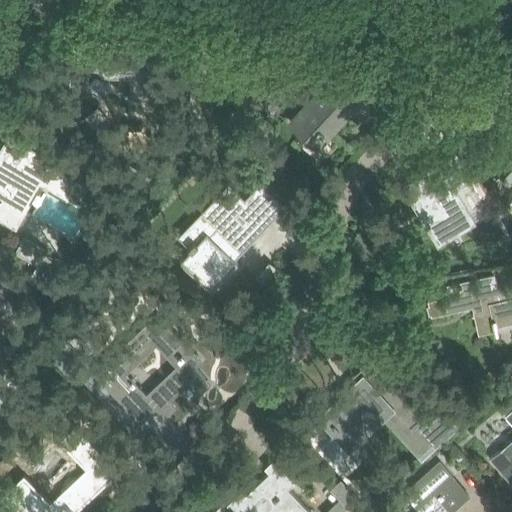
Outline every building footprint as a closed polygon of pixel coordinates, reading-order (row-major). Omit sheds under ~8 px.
[(89,87),(90,70),(98,71),(98,72),(106,78),(119,78),(132,78),(131,98),(147,98),(148,67),(136,66),(137,41),(109,40),(109,43),(72,41),(70,86),(89,87)] [(236,85),(251,85),(253,51),(221,50),(222,42),(202,41),(201,57),(192,56),(190,120),(214,121),(216,79),(236,80),(236,85)] [(329,79),(291,122),(305,135),(314,125),(327,137),(351,110),(349,109),(355,102),(364,111),(385,89),(340,48),(319,70),(329,79)] [(270,117),(252,116),(250,156),(268,157),(270,117)] [(511,133),(502,145),(511,154),(511,133)] [(33,153),(34,151),(9,136),(0,152),(0,218),(17,229),(43,183),(77,203),(87,185),(33,153)] [(478,148),(465,156),(476,174),(492,165),(481,151),(478,148)] [(448,190),(470,177),(456,155),(405,187),(418,209),(422,206),(430,218),(425,221),(439,243),(473,222),(463,206),(459,208),(448,190)] [(180,259),(204,281),(211,288),(238,260),(235,257),(283,206),(284,206),(286,204),(261,179),(245,196),(229,182),(178,236),(191,248),(180,259)] [(16,250),(39,263),(46,251),(23,238),(16,250)] [(46,290),(55,273),(38,264),(29,281),(46,290)] [(0,292),(5,295),(16,275),(0,265),(0,292)] [(477,305),(479,313),(477,313),(480,331),(494,328),(495,330),(499,329),(498,325),(511,321),(511,322),(511,280),(498,284),(495,273),(448,283),(450,295),(428,300),(432,315),(477,305)] [(189,345),(167,320),(164,317),(154,327),(148,320),(101,364),(98,362),(91,369),(114,393),(124,403),(137,418),(152,404),(164,416),(175,405),(167,396),(180,383),(184,387),(186,384),(188,386),(187,387),(191,391),(192,391),(197,396),(211,383),(195,366),(202,359),(189,345)] [(396,431),(420,410),(372,358),(349,379),(357,388),(327,416),(333,422),(332,423),(337,429),(338,428),(350,441),(380,413),(396,431)] [(419,431),(434,448),(451,434),(449,432),(460,423),(445,408),(419,431)] [(511,408),(505,414),(511,422),(511,439),(492,457),(511,480),(511,408)] [(51,501),(25,474),(2,496),(17,511),(74,511),(118,471),(75,425),(60,440),(86,467),(51,501)] [(310,511),(287,488),(295,480),(274,458),(265,467),(269,471),(263,478),(251,489),(253,491),(248,496),(241,489),(227,503),(231,508),(230,509),(233,511),(224,511),(218,506),(212,511),(269,511),(271,510),(272,511),(310,511)] [(449,511),(468,495),(439,461),(402,492),(416,508),(418,507),(421,511),(449,511)] [(351,491),(341,500),(352,511),(362,503),(351,491)] [(321,511),(352,511),(341,500),(339,497),(321,511)]
